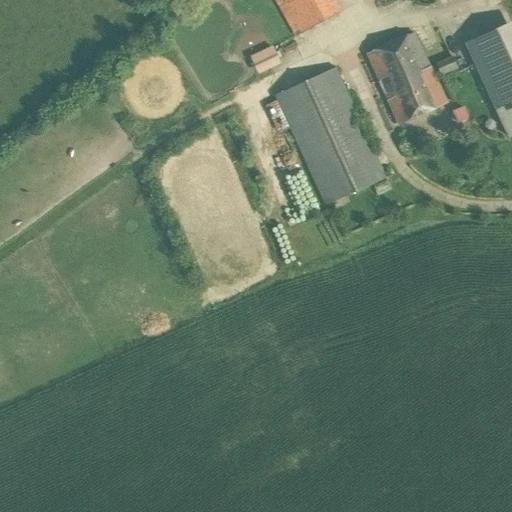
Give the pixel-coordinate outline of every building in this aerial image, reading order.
[(338,12),(331,0),(273,0),(294,37),(338,12)] [(511,135),(511,55),(499,28),(464,43),(507,137),(511,135)] [(415,34),(368,55),(399,124),(446,102),(415,34)] [(451,56),(436,63),(440,74),(457,68),(451,56)] [(324,205),(386,177),(336,68),(274,95),(324,205)]
